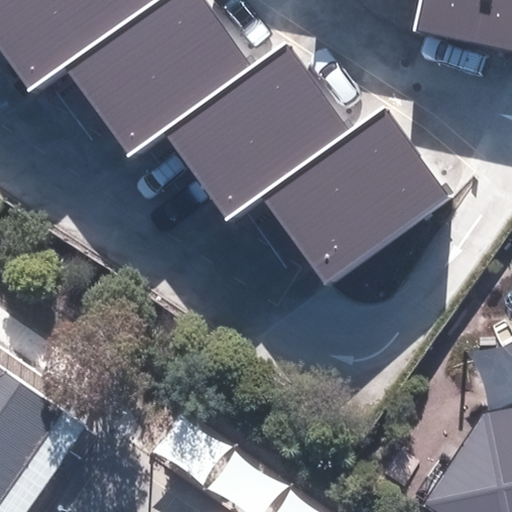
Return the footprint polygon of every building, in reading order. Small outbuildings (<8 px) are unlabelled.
[(0,0),(0,24),(45,88),(80,63),(170,0),(0,0)] [(170,0),(80,63),(139,147),(173,123),(267,57),(237,16),(226,0),(170,0)] [(511,0),(428,0),(424,22),(511,40),(511,0)] [(267,57),(173,123),(236,212),(271,188),(364,123),(332,78),(301,33),(267,57)] [(364,123),(271,188),(335,277),(463,185),(431,141),(400,97),(364,123)] [(0,492),(55,414),(0,376),(0,492)] [(511,511),(511,384),(480,390),(502,511),(511,511)]
